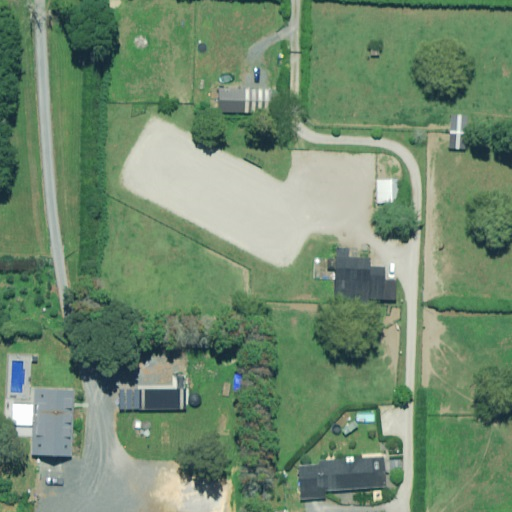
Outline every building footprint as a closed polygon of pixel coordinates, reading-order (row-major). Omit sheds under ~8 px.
[(277,114),(278,91),(248,90),(248,92),(228,91),(228,112),(277,114)] [(407,202),(405,179),(393,180),(395,203),(407,202)] [(370,283),(387,284),(388,267),(371,267),(371,258),(352,258),(352,249),(340,248),(337,301),(369,303),(370,283)] [(73,457),(76,391),(46,390),(46,403),(39,402),(36,456),(73,457)] [(386,488),(384,458),(321,461),(321,464),(301,465),(303,500),(329,499),(328,491),(386,488)]
